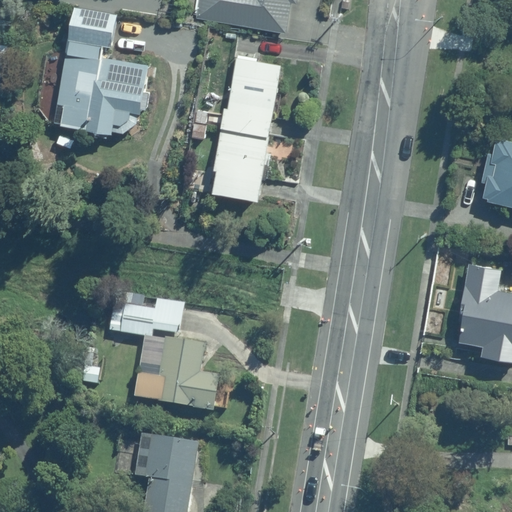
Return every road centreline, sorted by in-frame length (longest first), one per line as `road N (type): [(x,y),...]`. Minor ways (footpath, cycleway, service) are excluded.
road 1 (residential): [(362,270),(0,202)]
road 2 (secondary): [(362,270),(399,0)]
road 3 (secondary): [(320,511),(362,270)]
